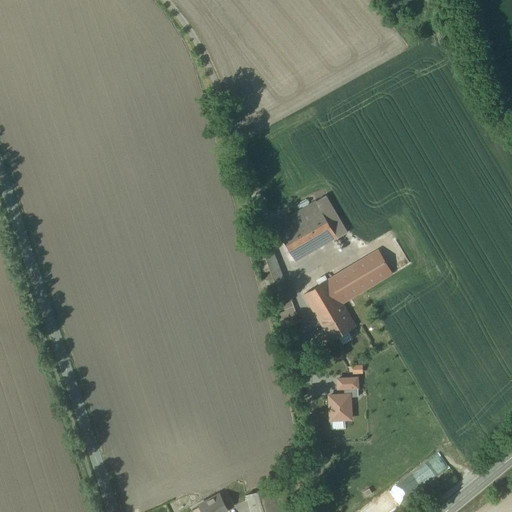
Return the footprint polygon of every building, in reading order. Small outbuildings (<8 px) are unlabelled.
[(348,232),(326,195),(316,201),(275,225),(296,261),(337,236),(338,238),(348,232)] [(270,244),(254,251),(263,273),(276,307),(283,304),(292,300),(279,267),(270,244)] [(339,299),(342,303),(392,273),(379,251),(328,281),(320,285),(304,295),(316,314),(339,299)] [(317,280),(320,285),(328,281),(325,275),(317,280)] [(339,299),(316,314),(331,340),(355,326),(342,303),(339,299)] [(297,314),(292,300),(283,304),(285,311),(279,313),(281,320),(297,314)] [(359,376),(336,377),(337,389),(359,388),(359,376)] [(352,392),(328,393),(329,421),(353,420),(352,392)] [(288,511),(282,488),(248,497),(251,511),(288,511)] [(222,511),(228,509),(220,494),(199,505),(202,511),(222,511)]
